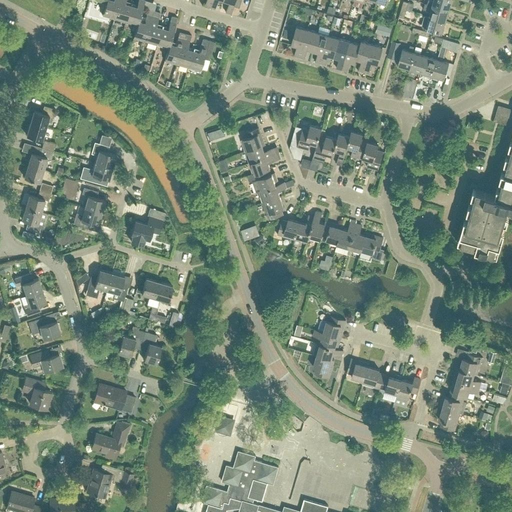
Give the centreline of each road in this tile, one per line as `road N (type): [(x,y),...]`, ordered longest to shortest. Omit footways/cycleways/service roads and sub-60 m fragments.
road 1 (tertiary): [(439,472),(416,447),(325,414),(281,372),(180,131)]
road 2 (tertiary): [(180,131),(127,81),(39,32)]
road 3 (residential): [(410,108),(246,76)]
road 4 (residential): [(386,204),(401,253),(435,272),(424,339)]
road 5 (residential): [(386,204),(299,182),(276,122)]
road 6 (residential): [(424,339),(412,347),(355,331),(340,379)]
